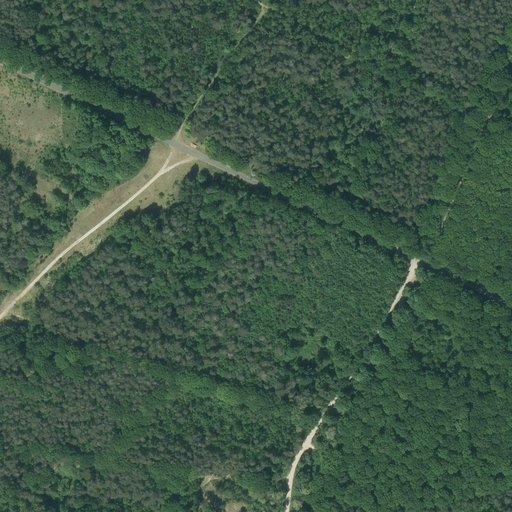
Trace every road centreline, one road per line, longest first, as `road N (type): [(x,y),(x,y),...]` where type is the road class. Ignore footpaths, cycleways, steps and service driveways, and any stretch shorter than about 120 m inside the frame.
road 1 (unclassified): [(416,260),(0,59)]
road 2 (track): [(278,394),(3,315)]
road 3 (unclassified): [(416,260),(297,457),(286,511)]
road 4 (unknown): [(296,511),(440,271)]
road 5 (track): [(173,144),(163,171),(0,318)]
road 6 (track): [(426,264),(511,70)]
road 7 (track): [(173,144),(266,7)]
road 8 (track): [(266,7),(396,67)]
road 9 (track): [(396,67),(511,124)]
